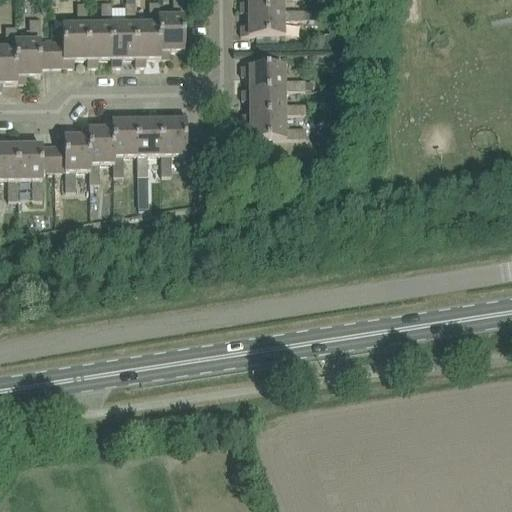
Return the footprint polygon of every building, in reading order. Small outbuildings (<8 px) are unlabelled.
[(171,0),(172,20),(159,20),(160,63),(169,63),(169,56),(184,55),(183,0),(171,0)] [(240,16),(302,15),(282,15),(282,1),(302,1),(301,0),(247,0),(247,6),(240,6),(240,16)] [(145,63),(160,63),(159,20),(158,20),(158,8),(147,8),(148,28),(134,28),(135,63),(135,71),(145,70),(145,63)] [(73,64),(86,64),(85,29),(84,9),(75,9),(76,29),(61,29),(61,47),(50,47),(50,72),(73,72),(73,64)] [(85,29),(86,64),(87,64),(87,71),(97,71),(97,64),(110,64),(110,28),(109,28),(109,9),(99,9),(99,29),(85,29)] [(121,64),(135,63),(134,28),(133,28),(133,9),(123,9),(123,28),(110,28),(110,64),(111,64),(111,71),(121,71),(121,64)] [(302,15),(240,16),(240,17),(248,16),(248,30),(241,30),(241,41),(282,40),(282,25),(302,25),(302,15)] [(304,15),(304,24),(314,24),(314,15),(304,15)] [(40,72),(50,72),(50,47),(39,48),(38,25),(27,25),(28,46),(15,46),(15,88),(26,88),(25,81),(40,80),(40,72)] [(0,53),(0,95),(2,95),(2,88),(15,88),(15,46),(14,33),(3,33),(4,54),(0,53)] [(242,95),(283,95),(303,94),(303,84),(282,84),(282,70),(241,71),(241,81),(249,81),(249,95),(242,95)] [(242,119),(242,120),(284,119),(303,118),(303,108),(283,108),(283,95),(242,95),(242,105),(249,105),(249,119),(242,119)] [(151,125),(137,125),(133,125),(134,160),(136,160),(137,181),(146,181),(146,160),(159,160),(158,124),(161,124),(161,117),(158,117),(151,117),(151,125)] [(175,124),(161,124),(158,124),(159,160),(160,160),(161,181),(171,181),(171,160),(186,160),(185,117),(175,117),(175,124)] [(127,125),(110,125),(111,168),(112,168),(113,181),(123,181),(122,160),(134,160),(133,125),(137,125),(137,118),(133,118),(127,118),(127,125)] [(284,119),(242,120),(242,129),(249,129),(250,144),(303,143),(303,132),(284,132),(284,119)] [(86,133),(87,176),(89,176),(89,189),(99,189),(99,168),(111,168),(110,125),(103,125),(103,133),(86,133)] [(87,177),(87,176),(86,133),(79,133),(79,140),(64,140),(64,151),(53,151),(53,177),(64,177),(64,197),(73,197),(73,177),(87,177)] [(0,185),(7,186),(7,206),(18,206),(18,186),(17,186),(16,149),(2,149),(2,142),(0,142),(0,185)] [(16,149),(17,186),(18,186),(31,185),(32,205),(43,205),(42,177),(53,177),(53,151),(41,151),(41,149),(26,149),(26,142),(16,142),(16,149)]
